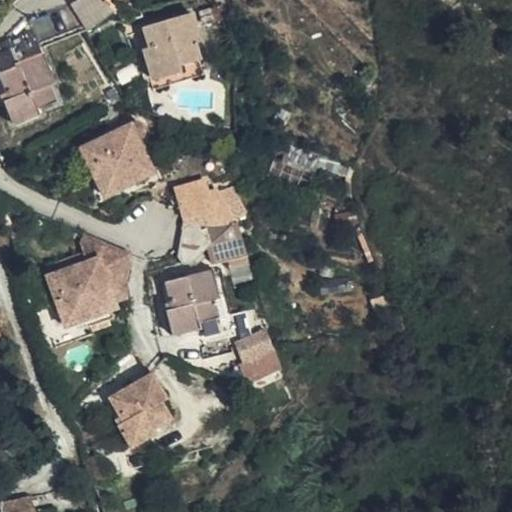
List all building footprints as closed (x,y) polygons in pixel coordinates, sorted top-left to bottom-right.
[(95,0),(84,0),(72,7),(86,32),(112,17),(95,0)] [(67,3),(34,20),(44,39),(77,22),(67,3)] [(201,41),(192,12),(145,27),(151,48),(146,50),(155,80),(183,72),(181,65),(200,60),(195,43),(201,41)] [(56,82),(34,28),(6,39),(0,46),(0,73),(8,93),(2,96),(14,126),(41,115),(38,109),(57,101),(50,85),(56,82)] [(145,151),(131,124),(86,147),(96,165),(91,168),(106,198),(131,185),(128,179),(148,169),(141,153),(145,151)] [(214,212),(205,181),(176,189),(185,221),(214,212)] [(247,256),(238,222),(184,224),(177,257),(183,265),(192,262),(207,248),(212,264),(227,260),(247,256)] [(130,255),(92,238),(99,257),(109,285),(127,280),(130,255)] [(247,256),(227,260),(230,271),(250,267),(247,256)] [(109,285),(99,257),(51,274),(59,294),(54,295),(66,327),(92,318),(90,311),(111,304),(104,287),(109,285)] [(199,323),(219,318),(215,302),(221,300),(212,270),(164,282),(169,302),(165,304),(173,336),(200,329),(199,323)] [(127,282),(127,280),(109,285),(104,287),(111,304),(114,314),(120,312),(128,303),(127,282)] [(215,302),(219,318),(226,316),(221,300),(215,302)] [(240,363),(249,385),(283,370),(273,347),(240,363)] [(240,363),(216,375),(249,385),(240,363)] [(170,396),(153,370),(112,396),(123,413),(116,417),(135,447),(160,431),(156,425),(175,414),(165,399),(170,396)] [(97,457),(85,460),(89,472),(92,481),(103,477),(97,457)]
